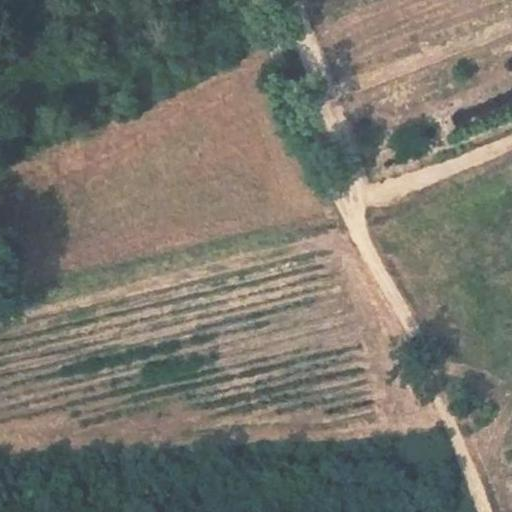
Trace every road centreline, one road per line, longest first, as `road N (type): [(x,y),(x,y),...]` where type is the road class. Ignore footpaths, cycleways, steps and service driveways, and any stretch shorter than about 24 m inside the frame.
road 1 (track): [(259,0),(359,238),(424,365),(481,511)]
road 2 (track): [(348,212),(511,145)]
